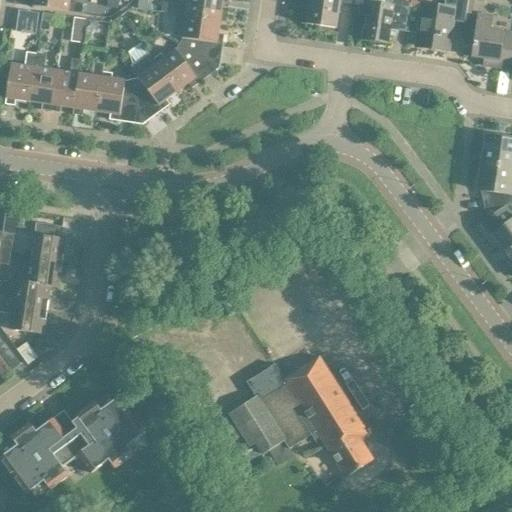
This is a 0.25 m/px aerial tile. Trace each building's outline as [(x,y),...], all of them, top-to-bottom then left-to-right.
[(69,0),(34,0),(33,7),(82,14),(83,3),(69,1),(69,0)] [(187,0),(187,6),(173,4),(171,14),(175,14),(219,20),(221,7),(227,8),(228,0),(187,0)] [(308,0),(305,24),(336,28),(340,3),(354,4),(354,0),(308,0)] [(371,0),(371,2),(368,1),(365,25),(360,24),(358,40),(387,44),(390,30),(406,32),(411,0),(408,0),(371,0)] [(416,46),(447,51),(451,21),(464,23),(467,0),(444,0),(444,8),(422,5),(416,46)] [(19,11),(17,20),(36,23),(38,14),(19,11)] [(175,14),(174,24),(184,25),(182,39),(194,40),(193,53),(218,68),(223,35),(217,34),(219,20),(175,14)] [(499,61),(511,62),(511,33),(490,30),(491,17),(477,15),(471,57),(484,58),(483,66),(498,68),(499,61)] [(36,23),(17,20),(16,30),(35,33),(36,23)] [(161,53),(153,59),(177,92),(188,84),(191,88),(218,68),(193,53),(183,60),(175,50),(164,58),(161,53)] [(29,102),(36,54),(26,52),(24,66),(11,64),(5,104),(14,106),(15,100),(29,102)] [(36,54),(29,102),(42,104),(41,110),(50,111),(56,71),(44,69),(46,55),(36,54)] [(56,71),(50,111),(59,112),(60,107),(73,109),(74,109),(79,74),(81,60),(71,59),(69,73),(56,71)] [(177,92),(153,59),(145,65),(148,70),(137,78),(145,88),(135,95),(142,125),(169,105),(166,100),(177,92)] [(74,109),(73,109),(72,114),(82,116),(83,110),(96,112),(102,72),(103,72),(104,64),(94,62),(92,76),(79,74),(74,109)] [(102,72),(96,112),(110,114),(109,120),(142,125),(135,95),(123,94),(124,81),(111,79),(112,73),(103,72),(102,72)] [(481,163),(511,168),(511,136),(504,135),(503,140),(485,137),(481,163)] [(511,168),(481,163),(477,190),(480,190),(484,209),(504,206),(511,204),(511,168)] [(511,204),(504,206),(484,209),(487,220),(483,223),(492,235),(491,235),(508,258),(511,254),(511,204)] [(18,257),(18,258),(61,264),(65,240),(54,238),(55,226),(36,223),(32,252),(23,251),(22,258),(18,257)] [(0,254),(10,256),(13,235),(1,233),(0,239),(0,254)] [(219,242),(204,252),(211,262),(226,252),(219,242)] [(10,256),(0,254),(0,263),(8,265),(10,256)] [(61,264),(18,258),(17,266),(29,268),(27,283),(50,287),(58,288),(61,264)] [(0,294),(0,303),(46,310),(50,287),(27,283),(19,281),(17,297),(0,294)] [(46,310),(0,303),(0,311),(14,314),(12,330),(43,334),(46,310)] [(14,347),(27,364),(38,356),(24,339),(14,347)] [(20,364),(5,344),(0,347),(0,358),(10,372),(20,364)] [(319,357),(284,380),(288,386),(259,403),(283,441),(268,451),(273,459),(316,432),(345,478),(373,460),(359,439),(367,434),(319,357)] [(246,383),(256,398),(230,414),(250,446),(255,443),(263,455),(268,451),(283,441),(259,403),(288,386),(284,380),(274,365),(246,383)] [(81,424),(70,432),(65,436),(53,419),(52,420),(42,427),(36,432),(30,424),(11,438),(17,446),(0,458),(0,459),(26,495),(43,482),(49,490),(68,476),(62,468),(78,456),(91,473),(108,461),(114,469),(133,455),(127,447),(144,434),(118,398),(100,410),(95,402),(75,417),(81,424)] [(46,412),(36,419),(42,427),(52,420),(46,412)] [(157,479),(149,483),(154,493),(162,489),(157,479)] [(149,483),(141,487),(147,497),(154,493),(149,483)] [(141,487),(134,491),(139,500),(147,497),(141,487)] [(134,491),(127,495),(132,504),(139,500),(134,491)] [(127,495),(119,498),(125,508),(132,504),(127,495)] [(119,498),(112,502),(117,511),(125,508),(119,498)] [(117,511),(112,502),(105,506),(107,511),(117,511)]
